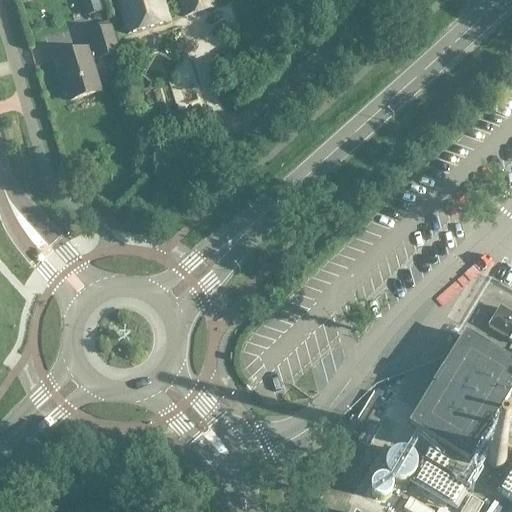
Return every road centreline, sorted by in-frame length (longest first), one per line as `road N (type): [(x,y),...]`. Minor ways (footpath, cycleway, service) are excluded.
road 1 (secondary): [(232,240),(493,0)]
road 2 (residential): [(86,300),(19,224),(0,173)]
road 3 (residential): [(237,471),(238,453),(215,419),(167,368)]
road 4 (residential): [(144,388),(237,471)]
